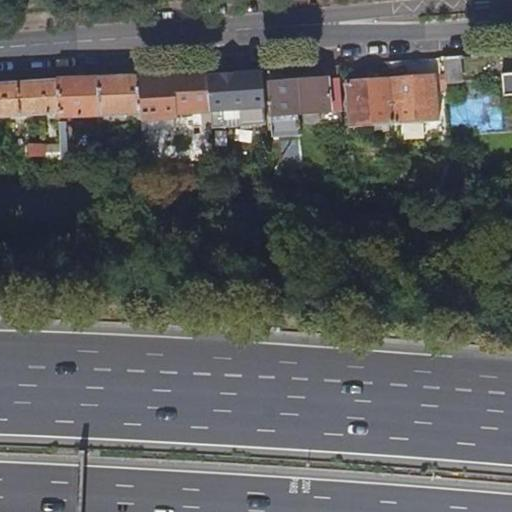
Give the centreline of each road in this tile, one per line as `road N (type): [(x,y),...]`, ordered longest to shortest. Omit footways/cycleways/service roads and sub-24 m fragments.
road 1 (tertiary): [(0,49),(511,14)]
road 2 (motorway): [(511,423),(0,394)]
road 3 (motorway): [(0,504),(158,511)]
